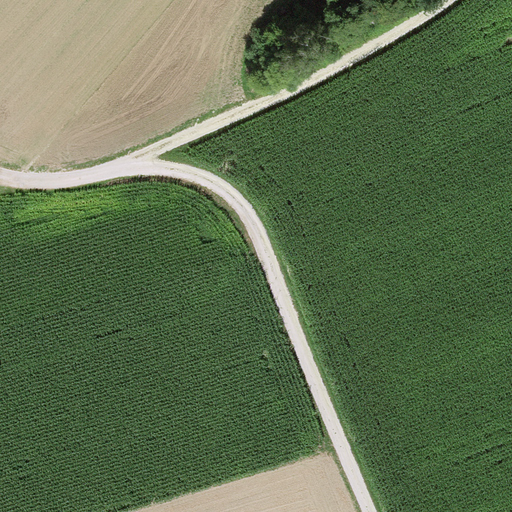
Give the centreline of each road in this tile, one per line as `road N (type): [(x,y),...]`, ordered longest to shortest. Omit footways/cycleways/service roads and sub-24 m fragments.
road 1 (track): [(375,511),(269,273),(236,206),(215,185),(132,163),(81,179),(0,179)]
road 2 (track): [(455,0),(132,163)]
